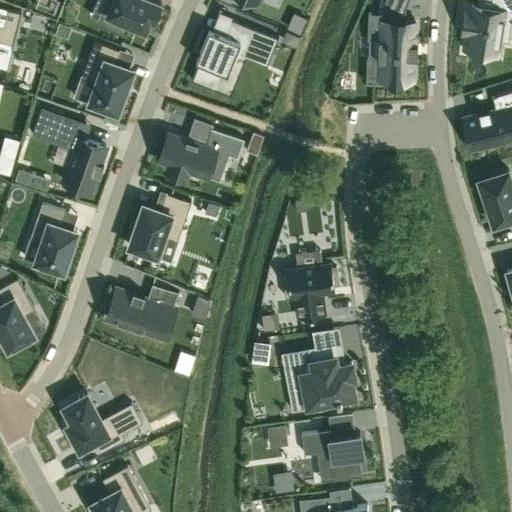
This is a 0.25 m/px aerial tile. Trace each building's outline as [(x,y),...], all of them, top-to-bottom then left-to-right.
[(112,0),(104,20),(122,28),(126,21),(146,29),(151,18),(154,20),(161,3),(155,0),(112,0)] [(417,33),(417,20),(408,20),(408,22),(400,21),(401,7),(404,0),(385,0),(383,5),(382,21),(381,21),(380,38),(380,40),(381,40),(380,57),(379,57),(379,59),(375,59),(374,82),(390,83),(390,84),(392,84),(392,77),(406,77),(405,79),(415,79),(415,67),(414,66),(414,57),(418,57),(418,43),(415,43),(415,33),(417,33)] [(467,33),(465,48),(469,48),(469,52),(486,55),(487,51),(499,53),(501,40),(508,41),(510,23),(503,22),(505,11),(511,6),(511,0),(498,0),(498,8),(472,4),(471,8),(467,7),(463,32),(467,33)] [(0,43),(12,47),(22,11),(6,7),(2,22),(0,21),(0,43)] [(199,60),(191,79),(215,89),(223,67),(232,71),(239,54),(267,65),(279,37),(232,18),(225,34),(209,27),(197,59),(199,60)] [(72,27),(59,22),(55,34),(68,39),(72,27)] [(288,30),(284,40),(296,45),(300,36),(288,30)] [(95,40),(82,74),(97,79),(90,101),(118,111),(123,95),(124,96),(129,84),(128,83),(133,68),(115,61),(120,49),(95,40)] [(480,113),(464,117),(471,147),(511,137),(511,89),(494,96),(493,93),(492,93),(492,96),(496,110),(490,111),(489,108),(488,108),(488,111),(481,113),(481,110),(479,110),(480,113)] [(42,107),(37,121),(60,130),(58,136),(76,142),(73,152),(71,152),(65,170),(66,171),(63,180),(71,183),(91,190),(97,173),(101,161),(107,145),(85,138),(79,136),(84,122),(42,107)] [(161,154),(159,159),(170,163),(167,170),(186,177),(189,169),(207,176),(212,162),(216,163),(221,151),(229,154),(238,157),(245,138),(212,126),(211,126),(205,144),(187,137),(169,131),(161,154)] [(252,130),(246,149),(257,153),(263,134),(252,130)] [(0,172),(9,175),(14,158),(0,153),(0,172)] [(30,184),(34,172),(19,168),(16,179),(30,184)] [(511,179),(508,168),(479,178),(494,223),(511,217),(511,179)] [(134,231),(129,245),(158,254),(165,234),(178,239),(191,200),(167,191),(161,208),(144,202),(139,216),(138,216),(133,231),(134,231)] [(77,230),(60,224),(65,209),(43,201),(31,236),(42,240),(35,260),(64,270),(69,253),(70,254),(74,241),(73,241),(77,230)] [(220,205),(209,202),(206,212),(217,216),(220,205)] [(298,266),(282,268),(285,296),(297,294),(300,317),(325,314),(323,298),(322,291),(335,289),(334,284),(339,284),(337,265),(332,266),(331,261),(314,264),(298,266)] [(0,294),(4,301),(0,303),(0,331),(0,332),(7,343),(33,329),(24,313),(35,307),(18,276),(0,286),(0,294)] [(107,317),(153,332),(163,302),(174,306),(179,291),(152,282),(147,297),(117,287),(107,317)] [(197,296),(192,312),(205,316),(209,301),(197,296)] [(276,312),(262,314),(264,329),(277,328),(276,312)] [(254,340),(252,359),(267,361),(269,342),(254,340)] [(316,345),(281,351),(284,368),(300,365),(308,404),(337,398),(338,401),(342,400),(342,397),(355,395),(352,377),(355,377),(352,361),(337,364),(335,355),(318,358),(316,345)] [(71,434),(72,433),(80,448),(94,440),(100,451),(125,437),(122,432),(143,421),(132,401),(102,417),(88,391),(84,393),(78,396),(79,396),(63,404),(72,420),(65,424),(71,434)] [(284,425),(269,427),(270,439),(286,437),(284,425)] [(302,432),(304,453),(324,450),(326,466),(331,465),(333,478),(350,476),(349,472),(362,470),(360,455),(363,454),(360,431),(346,433),(345,426),(302,432)] [(110,491),(91,501),(97,511),(139,511),(150,506),(127,464),(103,477),(110,491)] [(331,493),(299,498),(301,511),(368,511),(367,503),(333,508),(331,493)]
